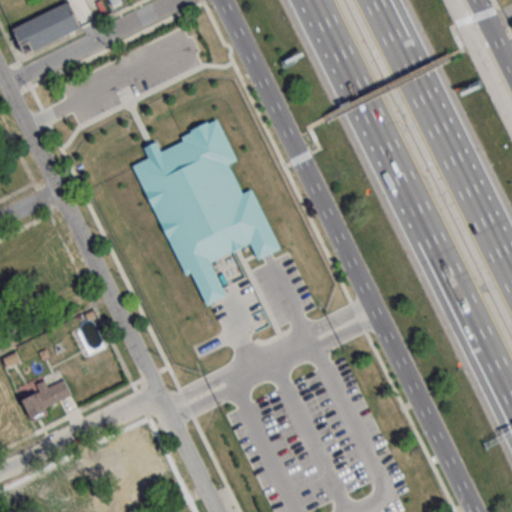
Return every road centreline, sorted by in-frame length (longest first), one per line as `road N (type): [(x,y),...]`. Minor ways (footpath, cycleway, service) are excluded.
road 1 (tertiary): [(219,0),(472,511)]
road 2 (residential): [(214,511),(0,65)]
road 3 (motorway): [(314,0),(421,223)]
road 4 (motorway): [(421,223),(432,279),(511,447)]
road 5 (motorway): [(421,223),(511,414)]
road 6 (residential): [(9,83),(176,0)]
road 7 (residential): [(158,394),(0,470)]
road 8 (motorway): [(443,152),(368,0)]
road 9 (motorway): [(443,152),(418,47),(394,0)]
road 10 (motorway): [(511,284),(443,152)]
